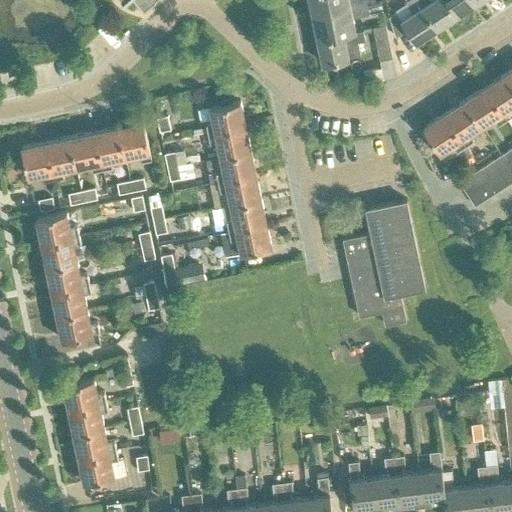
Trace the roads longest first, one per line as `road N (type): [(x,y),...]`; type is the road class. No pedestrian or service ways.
road 1 (residential): [(292,87),(336,104),(387,99),(511,24)]
road 2 (residential): [(0,110),(90,86),(182,0)]
road 3 (residential): [(292,87),(289,111),(324,266)]
road 4 (tertiary): [(33,511),(0,356)]
road 5 (residential): [(198,0),(292,87)]
